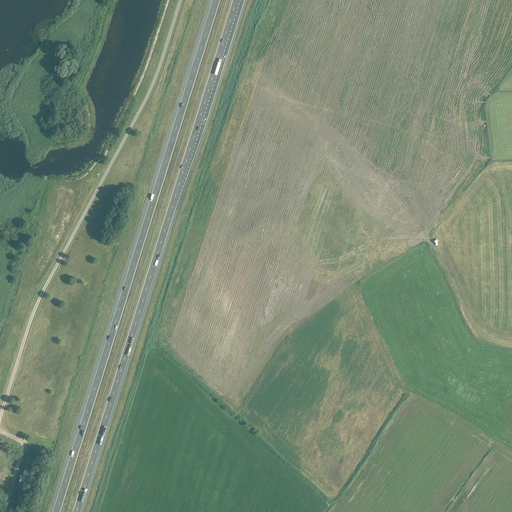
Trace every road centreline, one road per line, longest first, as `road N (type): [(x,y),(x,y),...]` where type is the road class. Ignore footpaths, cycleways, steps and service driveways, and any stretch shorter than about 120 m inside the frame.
road 1 (motorway): [(214,0),(55,511)]
road 2 (motorway): [(77,511),(236,0)]
road 3 (track): [(511,346),(481,338),(429,240)]
